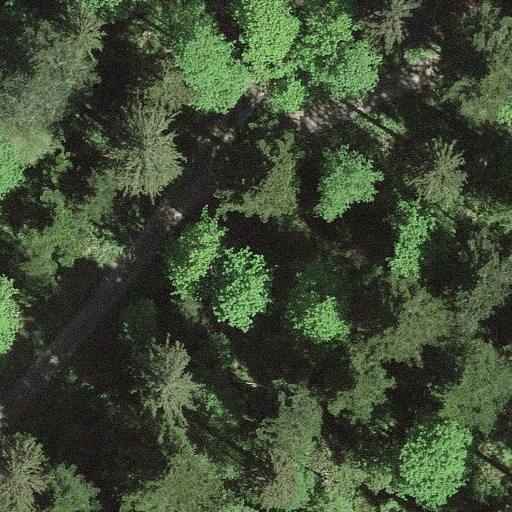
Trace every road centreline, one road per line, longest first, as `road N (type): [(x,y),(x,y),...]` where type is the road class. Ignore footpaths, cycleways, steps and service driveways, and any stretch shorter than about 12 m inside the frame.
road 1 (track): [(511,28),(227,149),(0,407)]
road 2 (track): [(339,0),(257,87),(227,149)]
